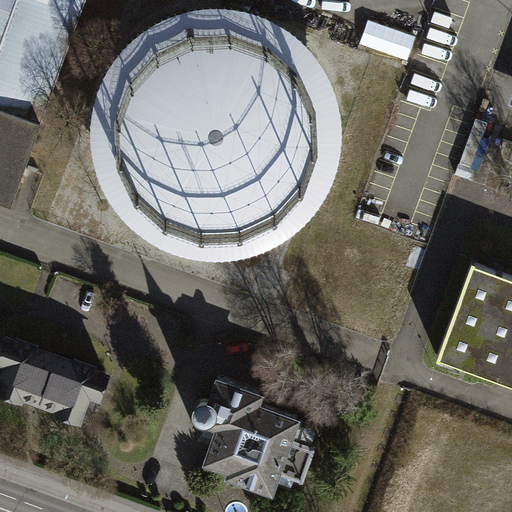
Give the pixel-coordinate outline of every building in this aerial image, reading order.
[(0,0),(0,195),(13,200),(41,121),(84,0),(0,0)] [(105,108),(100,116),(98,160),(115,205),(140,236),(185,262),(247,266),(289,250),(318,227),(334,199),(334,193),(352,179),(355,124),(346,100),(339,92),(340,82),(312,46),(264,19),(203,15),(161,31),(127,58),(106,95),(105,108)] [(434,362),(511,391),(511,284),(469,268),(434,362)] [(29,401),(41,405),(57,355),(7,336),(0,355),(0,397),(27,408),(29,401)] [(113,377),(57,355),(41,405),(59,412),(56,418),(83,428),(85,422),(93,425),(100,405),(102,406),(113,377)] [(191,467),(215,475),(213,482),(261,499),(265,489),(269,476),(292,484),(303,451),(281,443),(289,422),(251,409),(255,397),(205,381),(189,429),(203,434),(191,467)]
